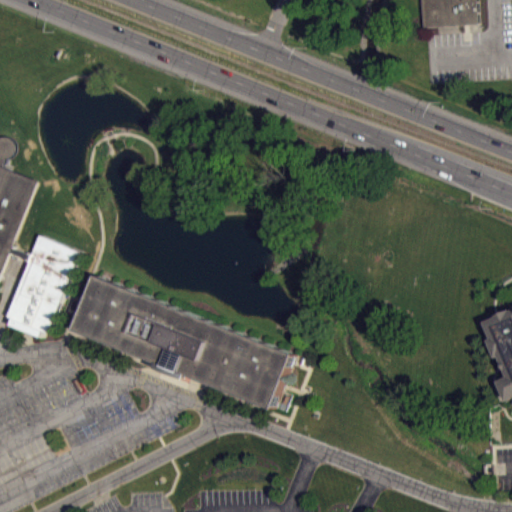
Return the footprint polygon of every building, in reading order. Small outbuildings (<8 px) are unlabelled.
[(422,0),(424,25),(478,22),(477,0),(422,0)] [(0,276),(3,278),(14,252),(16,246),(42,180),(6,165),(9,157),(11,157),(15,155),(17,152),(19,148),(18,144),(17,139),(14,137),(10,135),(7,135),(2,137),(0,139),(0,276)] [(43,234),(85,250),(52,332),(48,330),(46,337),(13,324),(16,317),(11,315),(33,260),(14,252),(16,246),(35,254),(43,234)] [(101,275),(79,329),(178,369),(277,409),(287,384),(296,361),(299,354),(101,275)] [(487,319),(494,336),(491,337),(499,356),(501,354),(510,375),(501,379),(509,399),(511,397),(511,298),(510,304),(511,307),(499,312),(499,314),(487,319)] [(163,373),(191,385),(193,380),(165,368),(163,373)]
